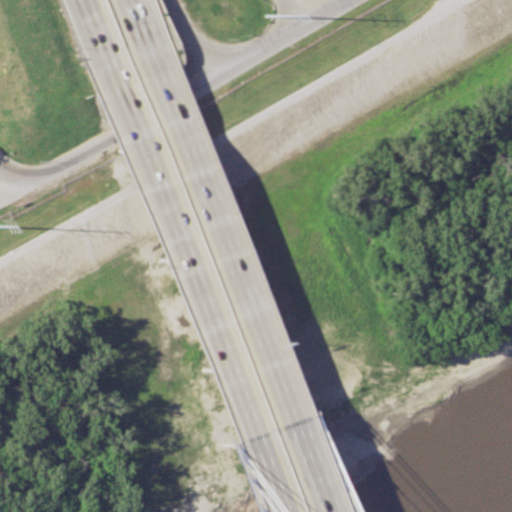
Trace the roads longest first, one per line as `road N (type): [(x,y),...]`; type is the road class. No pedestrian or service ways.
road 1 (motorway): [(311,511),(146,46)]
road 2 (motorway): [(101,62),(264,511)]
road 3 (residential): [(8,196),(205,81)]
road 4 (residential): [(205,81),(347,0)]
